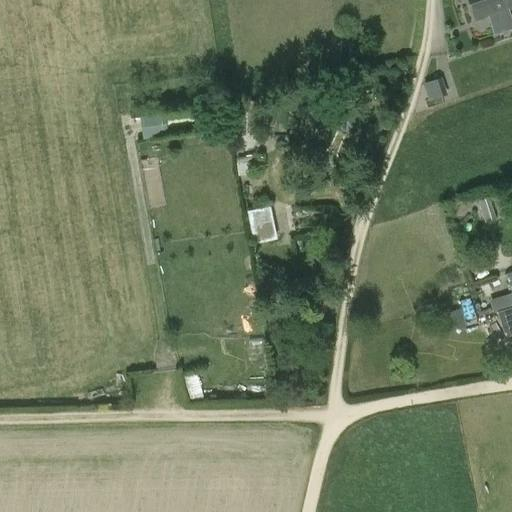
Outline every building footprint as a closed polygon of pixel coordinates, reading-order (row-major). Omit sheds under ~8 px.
[(511,29),(511,16),(510,10),(511,9),(511,0),(469,0),(478,22),(488,18),(495,36),(511,29)] [(442,78),(423,84),(429,102),(448,96),(442,78)] [(489,198),(477,202),(485,225),(497,221),(489,198)] [(254,241),(276,239),(272,207),(250,209),(254,241)] [(511,293),(511,294),(474,306),(478,318),(511,307),(511,293)]
